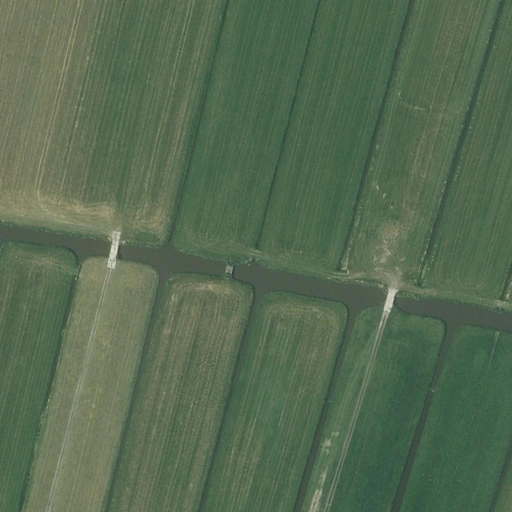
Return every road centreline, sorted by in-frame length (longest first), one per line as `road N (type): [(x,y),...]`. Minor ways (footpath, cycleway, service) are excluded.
road 1 (track): [(47,511),(116,239)]
road 2 (track): [(327,511),(385,317)]
